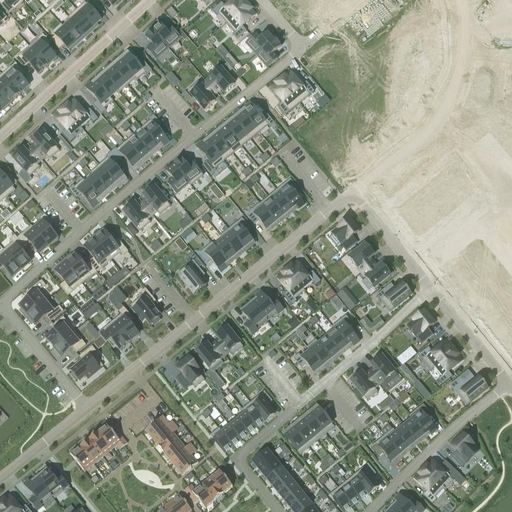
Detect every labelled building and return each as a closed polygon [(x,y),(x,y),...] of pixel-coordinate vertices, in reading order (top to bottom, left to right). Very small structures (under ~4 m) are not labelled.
[(19,0),(0,0),(0,5),(9,15),(13,11),(14,12),(23,4),(21,2),(19,0)] [(221,3),(212,12),(216,17),(218,15),(226,25),(248,5),(243,1),(242,2),(241,0),(234,0),(225,8),(221,3)] [(332,0),(309,0),(317,8),(321,4),(326,11),(335,3),(332,0)] [(403,0),(411,14),(421,8),(418,3),(423,0),(403,0)] [(85,4),(76,11),(92,29),(100,22),(101,21),(96,16),(101,12),(93,3),(88,7),(85,4)] [(248,5),(226,25),(234,34),(232,35),(237,40),(246,32),(242,27),(255,16),(251,11),(252,10),(248,5)] [(76,11),(68,19),(71,22),(84,36),(92,29),(76,11)] [(0,29),(9,21),(0,12),(0,29)] [(423,20),(412,20),(413,38),(436,38),(436,25),(424,26),(423,20)] [(64,29),(63,29),(76,43),(84,36),(71,22),(64,29)] [(55,37),(50,41),(59,50),(64,46),(68,51),(69,51),(69,50),(76,43),(63,29),(64,29),(61,25),(52,33),(55,37)] [(160,26),(152,32),(168,50),(180,39),(171,28),(166,33),(160,26)] [(146,37),(145,38),(152,45),(147,50),(156,61),(168,50),(152,32),(146,37)] [(256,35),(245,44),(256,57),(274,41),(268,33),(261,40),(256,35)] [(342,33),(333,40),(347,56),(360,45),(352,36),(348,39),(342,33)] [(43,36),(29,48),(47,67),(56,59),(46,49),(51,45),(43,36)] [(436,38),(413,38),(413,57),(424,57),(424,51),(436,50),(436,38)] [(333,40),(325,47),(339,63),(347,56),(333,40)] [(274,41),(256,57),(267,69),(278,59),(273,54),(281,48),(280,47),(275,41),(274,41)] [(325,47),(317,54),(331,70),(339,63),(325,47)] [(29,48),(16,60),(24,69),(29,65),(38,75),(47,67),(29,48)] [(312,53),(306,59),(317,71),(312,75),(321,85),(326,81),(323,77),(331,70),(317,54),(315,56),(312,53)] [(128,56),(121,63),(135,80),(137,82),(145,74),(147,76),(152,71),(143,62),(139,66),(129,55),(128,56)] [(121,63),(113,70),(127,87),(135,80),(121,63)] [(411,63),(403,79),(424,90),(430,79),(419,73),(421,68),(411,63)] [(10,68),(2,76),(19,95),(28,87),(22,81),(27,76),(15,64),(11,68),(10,68)] [(220,69),(206,82),(216,94),(217,96),(222,92),(224,94),(234,85),(220,69)] [(113,70),(105,77),(118,92),(117,92),(119,94),(127,87),(113,70)] [(351,71),(345,76),(349,81),(355,75),(351,71)] [(285,76),(280,80),(300,105),(314,93),(306,83),(301,87),(290,73),(286,77),(285,76)] [(2,76),(0,77),(0,90),(11,103),(19,95),(2,76)] [(105,77),(96,84),(110,99),(117,92),(118,92),(105,77)] [(403,79),(395,96),(405,101),(407,96),(419,101),(424,90),(403,79)] [(276,85),(271,89),(282,103),(277,107),(285,116),(300,105),(280,80),(275,84),(276,85)] [(198,83),(187,92),(204,111),(215,102),(213,100),(217,96),(216,94),(206,82),(201,86),(198,83)] [(90,84),(85,89),(97,102),(92,106),(101,116),(106,112),(105,110),(113,103),(110,99),(96,84),(93,87),(90,84)] [(0,90),(0,107),(2,110),(11,103),(0,90)] [(185,93),(181,96),(187,103),(191,99),(185,93)] [(148,94),(143,99),(146,102),(151,98),(148,94)] [(68,104),(63,109),(80,128),(90,120),(93,124),(98,120),(89,110),(85,114),(73,101),(69,105),(68,104)] [(391,101),(376,112),(390,131),(400,123),(392,113),(397,110),(391,101)] [(247,111),(243,115),(259,134),(268,127),(269,128),(274,124),(266,114),(261,118),(250,104),(245,108),(247,111)] [(285,116),(277,107),(272,111),(280,120),(285,116)] [(59,114),(54,118),(66,131),(61,135),(69,145),(74,140),(71,136),(80,128),(63,109),(58,113),(59,114)] [(376,112),(361,123),(367,132),(372,128),(380,138),(390,131),(376,112)] [(243,115),(234,122),(250,141),(259,134),(243,115)] [(141,129),(144,133),(145,133),(158,148),(161,145),(164,148),(169,143),(157,130),(162,125),(153,116),(148,120),(149,122),(141,129)] [(234,122),(226,129),(241,148),(250,141),(234,122)] [(354,127),(339,138),(353,158),(363,150),(356,140),(361,136),(354,127)] [(226,129),(217,136),(232,155),(241,148),(226,129)] [(34,144),(30,148),(31,150),(41,161),(42,162),(46,158),(49,161),(59,152),(42,132),(32,142),(34,144)] [(137,139),(136,140),(150,155),(158,148),(145,133),(144,133),(137,139)] [(133,136),(125,143),(141,162),(150,155),(136,140),(137,139),(134,136),(133,136)] [(217,136),(208,143),(224,163),(232,155),(217,136)] [(339,138),(324,149),(331,158),(336,155),(343,165),(353,158),(339,138)] [(116,149),(111,153),(119,163),(124,159),(133,169),(134,169),(141,162),(125,143),(117,150),(116,149)] [(201,144),(196,148),(208,162),(203,166),(211,176),(216,171),(215,170),(224,163),(208,143),(204,147),(201,144)] [(23,150),(12,159),(23,171),(29,178),(40,169),(37,166),(42,162),(41,161),(31,150),(30,148),(25,152),(23,150)] [(107,159),(99,166),(115,185),(123,178),(124,178),(114,167),(119,163),(111,153),(106,158),(107,159)] [(174,166),(189,185),(190,187),(203,177),(192,163),(187,168),(181,160),(180,161),(174,166)] [(91,173),(90,174),(93,177),(94,177),(107,192),(115,185),(99,166),(91,173)] [(174,166),(166,172),(172,180),(167,184),(176,195),(189,185),(174,166)] [(23,171),(18,176),(26,185),(31,180),(29,178),(23,171)] [(0,173),(0,192),(6,199),(15,191),(12,188),(16,183),(8,174),(4,178),(0,173)] [(86,184),(99,199),(107,192),(94,177),(93,177),(86,184)] [(441,177),(432,185),(442,197),(451,189),(441,177)] [(73,186),(68,191),(76,200),(81,196),(93,210),(98,205),(95,202),(99,199),(86,184),(83,180),(82,180),(74,188),(73,186)] [(290,180),(276,191),(292,210),(296,207),(298,211),(303,206),(293,194),(298,190),(290,180)] [(214,185),(209,190),(219,202),(224,197),(214,185)] [(432,185),(423,192),(433,204),(442,197),(432,185)] [(145,199),(141,202),(142,204),(152,216),(156,212),(160,216),(170,207),(154,187),(143,196),(145,199)] [(451,189),(442,197),(452,209),(461,202),(451,189)] [(276,191),(268,198),(284,217),(292,210),(276,191)] [(414,198),(414,199),(424,211),(433,204),(423,192),(414,199),(414,198)] [(442,197),(433,204),(443,217),(452,209),(442,197)] [(268,198),(260,205),(275,224),(284,217),(268,198)] [(414,199),(405,206),(415,219),(424,211),(414,199)] [(134,204),(123,212),(139,232),(150,224),(147,220),(152,216),(142,204),(141,202),(136,206),(134,204)] [(433,204),(424,211),(435,224),(435,223),(443,217),(433,204)] [(260,205),(246,216),(254,226),(259,222),(267,231),(275,224),(260,205)] [(405,206),(396,213),(406,226),(415,219),(405,206)] [(424,211),(415,219),(426,231),(435,224),(424,211)] [(33,229),(32,229),(48,247),(57,239),(48,229),(53,225),(44,215),(40,219),(41,221),(33,229)] [(242,219),(228,230),(244,250),(252,242),(245,233),(250,229),(242,219)] [(415,219),(406,226),(417,239),(426,231),(415,219)] [(338,229),(332,234),(346,251),(354,244),(350,239),(358,232),(349,220),(338,229)] [(130,225),(126,228),(133,237),(137,234),(130,225)] [(31,227),(17,239),(25,249),(30,244),(39,255),(48,247),(32,229),(33,229),(31,227)] [(191,228),(181,236),(188,244),(197,236),(191,228)] [(228,230),(219,238),(221,239),(235,256),(244,250),(228,230)] [(100,234),(93,239),(111,261),(121,254),(123,257),(128,253),(118,240),(113,244),(104,233),(101,235),(100,234)] [(12,243),(3,251),(21,271),(30,263),(21,253),(25,249),(17,239),(14,236),(10,240),(12,243)] [(87,247),(85,249),(93,259),(89,263),(97,273),(111,261),(93,239),(86,245),(87,247)] [(182,254),(188,249),(180,239),(174,244),(182,254)] [(213,246),(227,263),(235,256),(221,239),(213,246)] [(212,244),(198,255),(206,265),(211,261),(221,274),(226,269),(224,266),(227,263),(213,246),(212,244)] [(365,245),(349,258),(361,274),(373,264),(369,260),(374,256),(365,245)] [(3,251),(0,254),(0,270),(3,268),(12,279),(21,271),(3,251)] [(71,257),(65,262),(66,264),(65,264),(82,285),(97,273),(89,263),(84,267),(75,257),(73,259),(71,257)] [(193,261),(177,275),(185,285),(184,285),(188,290),(189,289),(194,296),(205,287),(196,275),(201,271),(193,261)] [(460,273),(451,281),(458,290),(477,275),(465,261),(457,268),(460,273)] [(291,266),(286,270),(303,290),(312,283),(315,286),(320,282),(312,272),(307,276),(297,263),(292,267),(291,266)] [(65,264),(56,272),(64,283),(60,287),(67,297),(82,285),(65,264)] [(373,264),(361,274),(374,289),(390,276),(381,265),(377,269),(373,264)] [(282,275),(277,279),(288,292),(283,296),(291,306),(296,302),(295,300),(305,292),(303,290),(286,270),(281,274),(282,275)] [(121,273),(106,285),(110,289),(124,278),(121,273)] [(477,275),(458,290),(466,300),(476,292),(480,297),(489,289),(477,275)] [(32,297),(20,307),(22,310),(20,311),(26,318),(48,300),(40,291),(45,287),(41,282),(28,292),(32,297)] [(386,288),(376,296),(389,313),(410,296),(401,285),(390,294),(386,288)] [(102,288),(92,297),(96,301),(106,293),(102,288)] [(143,296),(130,306),(139,317),(142,315),(150,326),(152,324),(153,326),(159,321),(158,319),(160,318),(151,307),(156,303),(145,289),(140,293),(143,296)] [(345,289),(337,296),(342,301),(349,295),(345,289)] [(332,290),(326,295),(330,300),(336,295),(332,290)] [(258,300),(252,305),(267,323),(277,314),(278,315),(283,311),(275,301),(270,305),(260,293),(255,297),(258,300)] [(114,296),(109,300),(112,304),(117,300),(114,296)] [(489,309),(476,319),(481,326),(484,323),(486,326),(502,312),(496,304),(499,301),(495,296),(485,304),(489,309)] [(48,300),(26,318),(32,325),(34,324),(36,326),(46,318),(50,323),(63,312),(59,307),(56,310),(48,300)] [(95,306),(91,309),(95,314),(101,310),(97,305),(95,306)] [(252,305),(242,313),(249,322),(244,326),(252,336),(258,332),(257,331),(267,323),(252,305)] [(312,315),(318,310),(314,305),(308,310),(312,315)] [(121,315),(112,323),(129,343),(138,336),(129,325),(134,321),(124,308),(119,312),(121,315)] [(83,309),(78,312),(82,317),(86,313),(83,309)] [(502,312),(486,326),(493,334),(509,321),(502,312)] [(424,313),(407,327),(421,344),(430,337),(425,332),(434,324),(424,313)] [(346,317),(332,328),(335,332),(335,331),(348,347),(351,344),(354,347),(359,343),(349,330),(354,326),(346,317)] [(57,331),(46,340),(54,349),(74,332),(63,318),(53,326),(57,331)] [(365,319),(360,323),(363,327),(369,323),(365,319)] [(511,324),(509,321),(493,334),(500,342),(511,332),(511,324)] [(112,323),(98,334),(106,344),(111,340),(119,351),(129,343),(112,323)] [(219,341),(215,345),(224,357),(229,353),(232,356),(243,348),(227,328),(216,337),(219,341)] [(335,332),(327,338),(339,354),(348,347),(335,331),(335,332)] [(74,332),(54,349),(61,358),(72,349),(76,354),(86,346),(74,332)] [(96,332),(92,336),(96,341),(100,337),(96,332)] [(511,332),(500,342),(507,351),(511,346),(511,332)] [(319,345),(318,345),(331,360),(339,354),(327,338),(319,345)] [(316,341),(306,348),(309,352),(310,352),(323,367),(331,360),(318,345),(319,345),(316,341)] [(428,348),(418,356),(430,371),(434,368),(454,351),(450,347),(451,347),(450,346),(449,347),(445,342),(432,353),(428,348)] [(206,344),(196,353),(210,371),(221,362),(220,360),(224,357),(215,345),(210,349),(206,344)] [(83,363),(71,372),(73,374),(71,375),(76,381),(78,380),(80,382),(90,374),(92,376),(103,367),(93,355),(96,352),(92,347),(79,358),(83,363)] [(403,365),(417,354),(411,347),(397,358),(403,365)] [(454,351),(434,368),(441,377),(438,380),(442,386),(452,378),(448,373),(461,362),(457,357),(458,356),(454,351)] [(298,355),(293,359),(301,369),(306,365),(314,374),(323,367),(310,352),(309,352),(301,359),(298,355)] [(374,370),(369,374),(379,385),(384,382),(387,385),(398,377),(381,357),(371,365),(374,370)] [(189,359),(177,368),(184,377),(178,381),(185,390),(192,385),(195,388),(204,381),(201,377),(202,376),(189,359)] [(42,379),(49,373),(41,365),(35,371),(42,379)] [(405,377),(410,372),(404,365),(402,366),(399,369),(405,377)] [(361,373),(350,382),(367,402),(377,393),(374,389),(379,385),(369,374),(365,377),(361,373)] [(459,378),(449,386),(466,407),(476,398),(476,399),(481,395),(487,389),(478,378),(467,387),(459,378)] [(219,391),(225,386),(221,381),(215,386),(219,391)] [(264,392),(250,404),(265,422),(264,422),(265,423),(275,415),(267,406),(272,402),(264,392)] [(250,404),(242,411),(243,412),(244,412),(257,428),(264,422),(265,422),(250,404)] [(423,405),(409,417),(412,421),(412,420),(425,436),(428,433),(431,436),(436,432),(426,419),(431,415),(423,405)] [(319,409),(310,416),(325,435),(334,428),(319,409)] [(243,412),(235,419),(237,421),(237,420),(249,435),(257,428),(244,412),(243,412)] [(310,416),(301,423),(317,442),(325,435),(310,416)] [(152,426),(144,432),(145,432),(154,443),(175,426),(172,422),(168,425),(163,418),(163,417),(154,424),(153,423),(151,425),(152,426)] [(237,421),(229,427),(241,441),(249,435),(237,420),(237,421)] [(404,427),(416,442),(425,436),(412,420),(412,421),(404,427)] [(301,423),(293,430),(309,449),(317,442),(301,423)] [(394,432),(408,449),(416,442),(404,427),(403,425),(394,432)] [(106,427),(97,434),(111,451),(117,446),(120,450),(119,450),(120,450),(124,447),(120,443),(116,439),(113,434),(106,426),(106,427)] [(175,426),(154,443),(163,454),(179,441),(173,434),(178,430),(175,426)] [(374,426),(367,431),(371,435),(378,430),(374,426)] [(222,433),(221,433),(233,447),(241,441),(229,427),(222,433)] [(219,429),(210,436),(225,454),(233,447),(221,433),(222,433),(219,429)] [(293,430),(284,437),(300,456),(309,449),(293,430)] [(393,430),(384,437),(400,456),(408,449),(394,432),(393,430)] [(97,434),(88,441),(103,458),(111,451),(97,434)] [(462,436),(452,447),(459,455),(454,459),(462,467),(478,452),(462,436)] [(384,437),(370,448),(378,458),(383,454),(391,463),(400,456),(384,437)] [(88,441),(80,448),(94,466),(103,458),(88,441)] [(179,441),(163,454),(173,465),(193,449),(190,445),(185,449),(179,441)] [(70,455),(85,474),(85,473),(94,466),(80,448),(71,455),(70,455)] [(193,449),(173,465),(182,476),(181,477),(189,471),(189,472),(191,470),(191,469),(198,464),(198,463),(197,464),(191,456),(196,452),(193,449)] [(267,451),(253,463),(260,471),(274,460),(267,451)] [(274,460),(260,471),(266,479),(280,468),(274,460)] [(426,465),(422,470),(443,490),(444,492),(458,478),(448,469),(444,473),(432,462),(427,466),(426,465)] [(368,465),(354,476),(368,494),(369,495),(378,488),(371,479),(376,475),(368,465)] [(280,468),(266,479),(273,487),(287,476),(280,468)] [(419,475),(414,480),(427,492),(423,496),(432,505),(437,500),(435,498),(443,490),(422,470),(418,475),(419,475)] [(48,471),(37,480),(50,496),(49,496),(51,498),(53,497),(62,490),(63,491),(68,487),(60,477),(55,481),(50,475),(48,471)] [(219,472),(210,480),(223,495),(231,488),(232,488),(227,481),(225,479),(219,471),(218,472),(219,472)] [(287,476),(273,487),(279,495),(293,483),(287,476)] [(354,476),(346,483),(360,501),(368,494),(354,476)] [(324,477),(318,482),(322,486),(328,481),(324,477)] [(29,481),(24,486),(34,498),(29,502),(37,511),(42,508),(41,507),(39,504),(49,496),(50,496),(37,480),(32,485),(29,481)] [(202,486),(201,487),(214,502),(223,495),(210,480),(202,486)] [(293,483),(279,495),(285,502),(299,491),(293,483)] [(346,483),(338,489),(352,507),(360,501),(346,483)] [(191,486),(184,492),(185,492),(188,496),(191,493),(195,497),(198,502),(205,510),(206,510),(205,509),(214,502),(201,487),(202,486),(200,484),(200,485),(194,490),(191,486),(192,486),(191,486)] [(338,489),(330,496),(342,511),(346,511),(352,507),(338,489)] [(299,491),(285,502),(291,509),(305,498),(299,491)] [(178,496),(167,505),(172,511),(190,511),(191,511),(190,511),(191,511),(186,505),(186,504),(185,502),(184,503),(178,496)] [(397,504),(393,509),(395,511),(423,511),(424,511),(415,502),(411,507),(399,496),(394,501),(397,504)] [(4,500),(0,502),(0,504),(6,511),(30,511),(25,506),(21,510),(10,497),(5,501),(4,500)] [(305,498),(291,509),(292,511),(302,511),(311,506),(305,498)]
